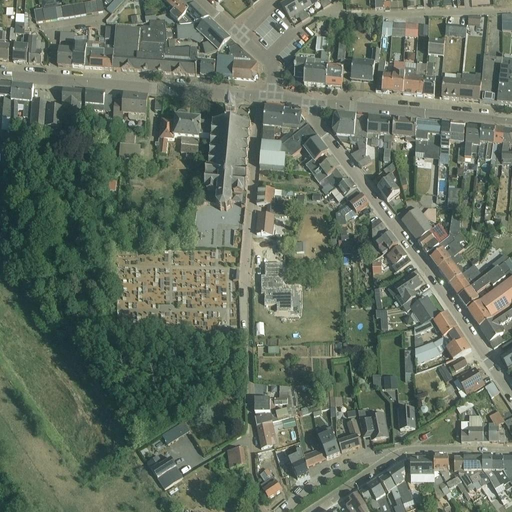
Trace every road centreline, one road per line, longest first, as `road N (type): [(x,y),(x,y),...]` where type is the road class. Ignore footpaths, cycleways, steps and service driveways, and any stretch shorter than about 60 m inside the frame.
road 1 (residential): [(264,511),(250,463),(244,278),(261,94)]
road 2 (residential): [(499,378),(314,121),(313,103)]
road 3 (tertiary): [(261,94),(0,73)]
road 4 (tertiary): [(511,122),(313,103)]
road 5 (residential): [(511,10),(349,15),(339,8)]
road 6 (residential): [(286,511),(342,470),(395,457)]
